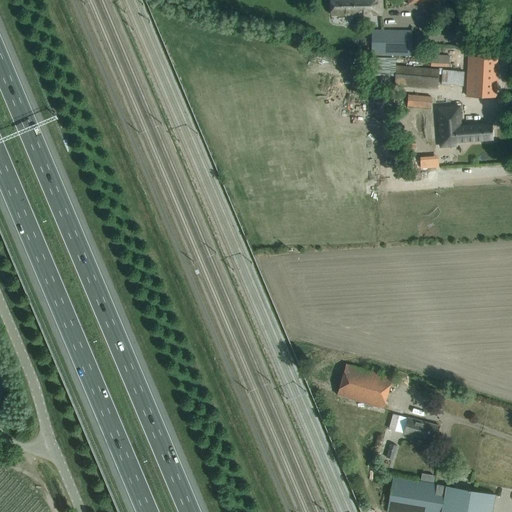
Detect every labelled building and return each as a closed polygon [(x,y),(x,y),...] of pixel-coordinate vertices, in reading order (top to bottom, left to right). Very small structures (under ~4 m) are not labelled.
[(381,14),(380,0),(330,0),(331,14),(353,13),(353,15),(381,14)] [(378,30),(378,37),(385,37),(384,54),(411,55),(411,39),(405,39),(405,37),(385,37),(385,30),(378,30)] [(449,55),(431,54),(431,64),(449,65),(449,55)] [(466,96),(496,98),(498,58),(468,56),(466,96)] [(437,87),(439,69),(396,65),(395,83),(437,87)] [(442,69),(441,83),(463,85),(464,71),(442,69)] [(430,107),(431,96),(408,94),(407,105),(430,107)] [(438,108),(440,146),(455,145),(455,141),(493,138),(492,123),(460,125),(459,106),(438,108)] [(392,377),(346,363),(337,394),(383,407),(392,377)] [(439,425),(408,417),(404,433),(435,441),(439,425)] [(397,444),(390,443),(386,457),(392,459),(397,444)] [(393,476),(387,511),(388,511),(491,511),(495,493),(441,484),(440,490),(434,489),(435,483),(393,476)]
